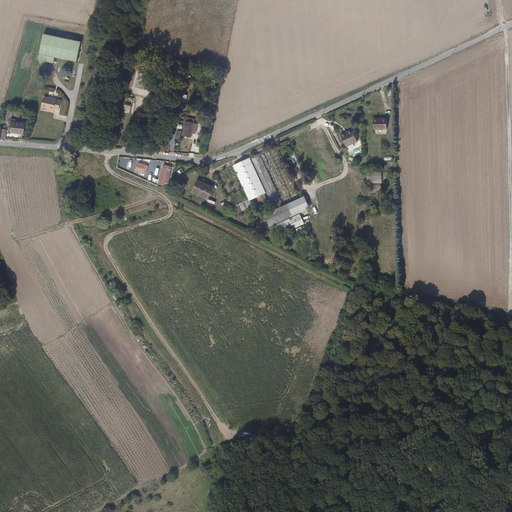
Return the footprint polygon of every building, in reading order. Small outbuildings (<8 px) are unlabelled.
[(41,35),(37,56),(76,62),(80,42),(41,35)] [(131,113),(134,99),(126,97),(123,112),(131,113)] [(44,99),(42,109),(55,112),(55,111),(60,111),(61,102),(44,99)] [(13,123),(14,115),(8,114),(7,123),(10,124),(10,130),(18,130),(18,124),(13,123)] [(392,118),(379,119),(380,130),(393,129),(392,118)] [(188,123),(185,135),(190,135),(191,130),(194,130),(195,125),(188,123)] [(358,130),(347,136),(352,147),(363,141),(358,130)] [(302,171),(291,145),(288,146),(292,155),(287,157),(294,174),(302,171)] [(232,212),(254,201),(239,167),(222,174),(234,200),(227,204),(232,212)] [(167,168),(164,176),(170,177),(173,169),(167,168)] [(204,182),(199,193),(214,200),(219,188),(204,182)] [(265,194),(259,197),(261,203),(268,200),(265,194)] [(305,197),(263,213),(269,227),(275,225),(277,232),(302,223),(298,213),(309,209),(305,197)]
